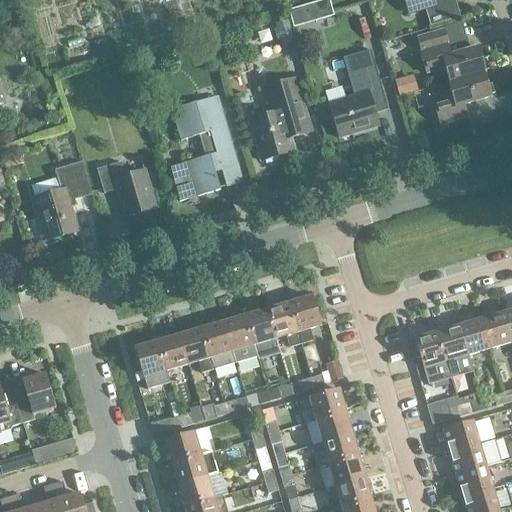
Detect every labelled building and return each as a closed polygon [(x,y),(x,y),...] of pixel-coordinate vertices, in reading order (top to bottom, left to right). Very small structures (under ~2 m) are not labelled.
[(293,29),(334,17),(329,0),(288,12),(293,29)] [(403,0),(408,15),(435,7),(433,0),(403,0)] [(282,47),(294,44),(287,21),(275,25),(276,30),(273,31),(277,43),(280,42),(282,47)] [(444,69),(449,83),(484,74),(485,73),(478,49),(450,57),(447,45),(448,45),(444,31),(416,39),(420,53),(419,53),(425,75),(444,69)] [(336,132),(338,140),(351,136),(379,128),(374,108),(385,105),(385,106),(386,106),(370,51),(343,59),(347,75),(354,98),(328,105),(336,132)] [(484,74),(449,83),(448,84),(452,99),(433,105),(439,126),(467,118),(463,106),(491,98),(484,74)] [(399,97),(417,92),(413,77),(395,82),(399,97)] [(264,89),(271,115),(249,122),(261,162),(294,153),(290,139),(311,133),(295,80),(264,89)] [(205,158),(187,163),(169,168),(179,203),(197,198),(220,191),(214,170),(220,169),(221,172),(237,167),(217,98),(172,111),(181,142),(199,136),(205,158)] [(92,196),(82,163),(54,171),(60,192),(34,200),(47,242),(78,233),(70,209),(76,207),(74,201),(92,196)] [(155,210),(155,209),(144,172),(125,177),(121,163),(97,171),(104,195),(117,191),(126,219),(155,210)] [(0,200),(0,214),(14,214),(13,200),(0,200)] [(289,304),(298,334),(301,346),(313,342),(309,331),(320,327),(311,297),(289,304)] [(267,311),(276,340),(286,337),(289,349),(301,346),(298,334),(289,304),(267,311)] [(276,340),(267,311),(245,317),(257,358),(279,352),(276,340)] [(511,311),(503,314),(511,344),(511,343),(511,311)] [(511,344),(503,314),(481,321),(490,350),(511,344)] [(245,317),(223,324),(232,353),(235,365),(257,358),(245,317)] [(481,321),(459,327),(468,357),(490,350),(481,321)] [(223,324),(201,330),(210,360),(232,353),(223,324)] [(437,333),(446,363),(449,373),(462,370),(459,360),(468,357),(459,327),(437,333)] [(180,336),(188,366),(198,363),(201,375),(213,371),(210,360),(201,330),(180,336)] [(449,373),(446,363),(437,333),(415,340),(423,370),(434,367),(437,377),(449,373)] [(180,336),(158,343),(166,373),(188,366),(180,336)] [(166,373),(158,343),(135,350),(144,379),(166,373)] [(326,368),(327,373),(331,385),(336,383),(344,381),(339,364),(326,368)] [(22,425),(34,422),(33,416),(55,409),(45,376),(23,383),(22,378),(9,381),(22,425)] [(321,377),(311,380),(314,390),(324,387),(321,377)] [(311,380),(289,386),(292,396),(314,390),(311,380)] [(0,431),(22,425),(9,381),(0,383),(0,431)] [(270,403),(292,396),(289,386),(267,392),(270,403)] [(511,389),(511,391),(503,394),(506,405),(511,402),(511,386),(511,389)] [(345,414),(339,391),(309,400),(312,411),(303,414),(306,425),(316,423),(345,414)] [(270,403),(267,392),(257,395),(260,406),(270,403)] [(493,397),(496,408),(506,405),(503,394),(493,397)] [(234,402),(224,405),(227,416),(237,413),(234,402)] [(462,417),(473,414),(470,404),(459,407),(462,417)] [(227,416),(224,405),(213,408),(216,419),(227,416)] [(147,422),(166,415),(162,406),(144,413),(147,422)] [(429,416),(432,426),(462,417),(459,407),(429,416)] [(345,414),(316,423),(322,444),(352,435),(345,414)] [(190,415),(180,418),(183,428),(193,425),(190,415)] [(183,428),(180,418),(170,421),(173,431),(183,428)] [(268,437),(278,433),(275,423),(265,426),(268,437)] [(443,432),(449,454),(479,446),(472,423),(443,432)] [(262,438),(259,428),(249,431),(252,441),(262,438)] [(285,455),(281,444),(278,433),(268,437),(274,459),(285,455)] [(194,434),(164,442),(171,465),(201,456),(194,434)] [(352,435),(322,444),(311,448),(318,469),(319,469),(328,466),(358,457),(352,435)] [(262,438),(252,441),(255,451),(265,448),(262,438)] [(479,446),(449,454),(456,476),(485,468),(498,464),(495,453),(492,454),(489,443),(479,446)] [(43,448),(30,452),(34,465),(37,464),(44,462),(47,462),(43,448)] [(201,456),(171,465),(177,487),(207,478),(218,475),(211,453),(201,456)] [(274,459),(278,470),(281,480),(291,477),(285,455),(274,459)] [(358,457),(328,466),(319,469),(325,491),(335,488),(365,479),(358,457)] [(0,467),(0,469),(2,476),(11,474),(9,465),(0,467)] [(485,468),(456,476),(462,498),(492,489),(485,468)] [(275,482),(272,472),(262,475),(265,485),(275,482)] [(291,477),(281,480),(284,490),(287,502),(298,499),(291,477)] [(207,478),(177,487),(184,509),(214,500),(207,478)] [(365,479),(335,488),(338,498),(327,501),(330,511),(334,511),(371,501),(365,479)] [(275,482),(265,485),(268,495),(278,492),(275,482)] [(67,499),(65,493),(62,483),(53,486),(56,496),(58,502),(60,511),(85,511),(84,507),(80,495),(67,499)] [(56,496),(53,486),(44,489),(47,499),(56,496)] [(462,498),(466,511),(495,511),(498,511),(492,489),(462,498)] [(184,509),(184,511),(227,511),(223,497),(214,500),(184,509)] [(13,511),(12,509),(9,499),(0,501),(0,502),(2,511),(13,511)] [(374,511),(371,501),(334,511),(374,511)] [(60,511),(58,502),(36,508),(36,511),(60,511)]
